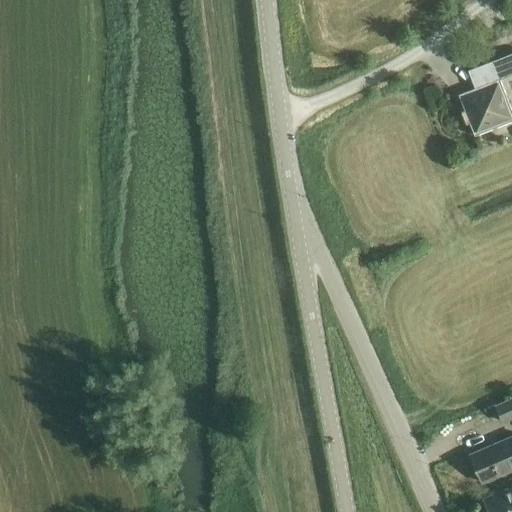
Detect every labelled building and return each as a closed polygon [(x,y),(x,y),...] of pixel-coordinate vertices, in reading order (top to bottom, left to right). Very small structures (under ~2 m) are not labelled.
[(511,53),(498,59),(505,77),(511,73),(511,53)] [(474,136),(511,121),(511,111),(499,79),(458,95),(464,111),(461,112),(466,124),(469,123),(474,136)] [(511,397),(496,406),(504,424),(511,420),(511,397)] [(483,483),(511,469),(511,436),(470,454),(483,483)] [(487,511),(511,511),(511,488),(483,501),(487,511)]
